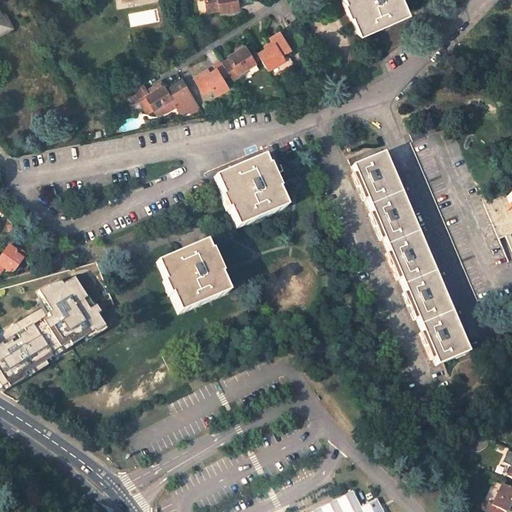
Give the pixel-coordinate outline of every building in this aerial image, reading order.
[(204,0),(207,12),(218,10),(222,9),(223,13),(238,10),(235,0),(204,0)] [(342,0),(343,1),(341,2),(347,15),(349,15),(357,34),(406,13),(400,0),(342,0)] [(0,12),(0,34),(12,28),(5,15),(2,17),(0,12)] [(279,32),(270,38),(271,40),(274,44),(264,49),(257,54),(259,58),(266,70),(283,60),(280,55),(289,50),(279,32)] [(271,40),(263,46),(264,49),(274,44),(271,40)] [(243,46),(226,56),(228,59),(221,63),(228,74),(231,80),(243,72),(241,70),(246,67),(253,63),(253,62),(259,58),(257,54),(252,46),(246,50),(243,46)] [(268,72),(285,63),(283,60),(266,70),(268,72)] [(219,61),(213,65),(215,69),(208,73),(203,76),(201,73),(194,78),(203,93),(210,89),(214,96),(226,88),(221,79),(228,74),(221,63),(220,64),(219,61)] [(128,90),(135,102),(138,100),(144,111),(148,112),(153,110),(156,114),(159,115),(164,112),(166,113),(176,107),(180,113),(183,114),(188,111),(190,113),(199,107),(184,83),(167,93),(162,85),(154,91),(155,94),(150,97),(148,94),(141,82),(128,90)] [(413,142),(410,143),(477,302),(491,296),(421,130),(410,135),(413,142)] [(352,167),(351,168),(435,367),(467,354),(382,155),(352,167)] [(263,157),(214,178),(222,197),(220,198),(225,212),(227,211),(235,230),(285,209),(277,190),(279,189),(269,165),(267,166),(263,157)] [(511,195),(506,198),(505,195),(483,205),(499,245),(511,239),(511,195)] [(190,248),(156,263),(164,282),(162,282),(168,296),(170,296),(178,314),(227,293),(219,274),(221,273),(211,251),(210,251),(205,242),(190,248)] [(0,272),(3,268),(8,272),(11,268),(14,270),(26,254),(17,248),(15,251),(8,246),(0,257),(0,272)] [(95,307),(76,277),(64,284),(62,282),(49,285),(39,291),(53,312),(45,316),(47,320),(36,327),(34,323),(0,345),(0,385),(2,388),(10,383),(12,386),(27,377),(25,374),(53,357),(51,354),(71,341),(74,345),(106,326),(97,312),(100,310),(97,306),(95,307)] [(51,354),(53,357),(25,374),(27,377),(54,360),(53,358),(74,345),(71,341),(51,354)] [(10,383),(2,388),(4,392),(13,387),(12,386),(10,383)] [(487,511),(488,511),(491,507),(502,511),(505,511),(511,498),(511,489),(501,485),(492,504),(485,501),(483,505),(483,510),(487,511)] [(382,511),(376,499),(360,507),(352,491),(309,511),(382,511)]
